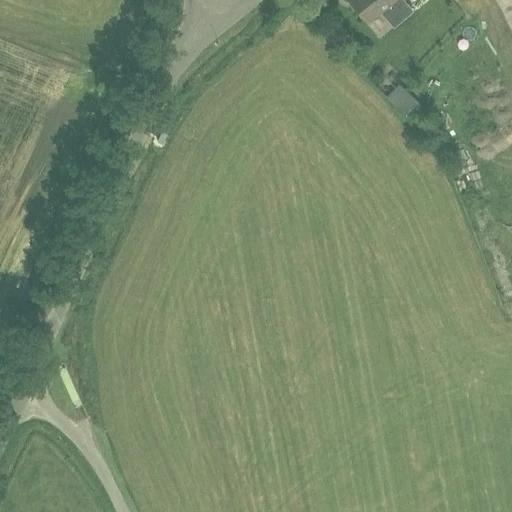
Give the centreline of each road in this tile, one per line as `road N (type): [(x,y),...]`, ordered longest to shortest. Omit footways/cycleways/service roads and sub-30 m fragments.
road 1 (unclassified): [(23,391),(166,83),(206,33)]
road 2 (unclassified): [(23,391),(82,438),(119,511)]
